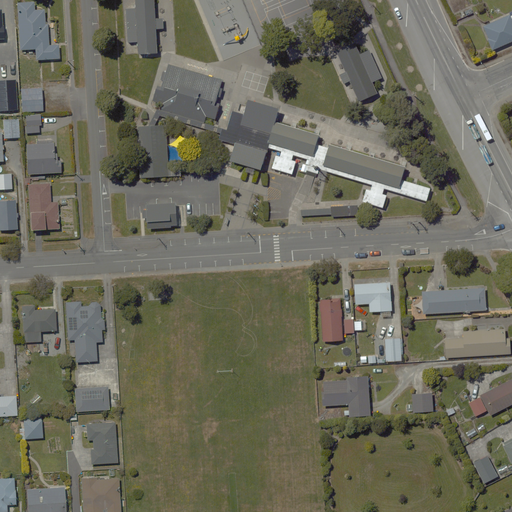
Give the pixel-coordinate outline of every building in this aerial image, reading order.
[(146,0),(125,0),(131,54),(152,52),(146,0)] [(511,1),(477,17),(487,41),(511,29),(511,1)] [(34,10),(34,2),(16,2),(17,50),(35,50),(35,60),(60,60),(60,45),(50,45),(50,24),(46,24),(46,9),(34,10)] [(218,81),(163,63),(148,109),(203,127),(218,81)] [(41,89),(20,89),(21,113),(41,113),(41,89)] [(222,149),(254,159),(258,142),(270,146),(265,163),(283,168),(288,151),(300,154),(298,162),(360,180),(356,195),(373,199),(378,183),(418,195),(422,180),(395,172),(398,161),(308,135),(310,130),(266,117),(270,102),(241,94),(237,107),(228,104),(222,123),(215,121),(211,136),(225,140),(222,149)] [(41,114),(25,115),(26,134),(41,134),(41,114)] [(18,119),(3,119),(3,139),(19,139),(18,119)] [(159,120),(131,123),(136,179),(164,176),(159,120)] [(57,143),(27,144),(28,175),(59,173),(57,143)] [(12,173),(0,173),(0,190),(12,190),(12,173)] [(30,230),(52,230),(56,230),(56,218),(58,218),(58,202),(51,202),(51,183),(29,184),(30,230)] [(168,198),(138,201),(140,229),(171,226),(168,198)] [(350,198),(322,201),(324,217),(351,214),(350,198)] [(15,200),(0,200),(0,230),(17,230),(15,200)] [(322,205),(291,208),(292,216),(323,213),(322,205)] [(355,283),(356,304),(370,304),(371,313),(391,312),(390,282),(355,283)] [(422,290),(423,313),(488,310),(487,288),(422,290)] [(82,306),(82,301),(65,301),(66,341),(74,341),(74,362),(97,361),(96,340),(102,340),(102,329),(104,329),(103,300),(87,301),(87,306),(82,306)] [(362,320),(342,321),(342,301),(320,301),(321,342),(343,341),(343,334),(355,333),(355,329),(363,329),(362,320)] [(22,306),(22,312),(23,343),(40,343),(40,331),(55,330),(55,311),(36,311),(36,306),(22,306)] [(464,339),(445,340),(446,359),(508,355),(506,329),(463,332),(464,339)] [(403,338),(385,338),(385,361),(403,361),(403,338)] [(377,355),(368,355),(368,364),(377,364),(377,355)] [(369,417),(368,379),(368,377),(350,377),(350,380),(324,381),(325,405),(350,404),(350,417),(369,417)] [(463,388),(469,400),(477,417),(490,411),(492,415),(511,405),(511,379),(482,394),(477,382),(463,388)] [(108,386),(74,387),(75,410),(109,409),(108,386)] [(432,391),(412,393),(414,413),(434,411),(432,391)] [(0,395),(0,416),(17,416),(16,395),(0,395)] [(42,419),(22,420),(23,440),(43,439),(42,419)] [(86,422),(86,439),(92,439),(93,451),(89,451),(90,463),(117,462),(115,421),(86,422)] [(511,439),(503,444),(511,460),(511,439)] [(490,455),(474,464),(484,483),(500,475),(490,455)] [(0,511),(8,511),(8,505),(16,504),(15,477),(0,477),(0,511)] [(82,511),(119,511),(119,477),(81,478),(82,511)] [(27,511),(65,511),(64,488),(26,489),(27,511)]
